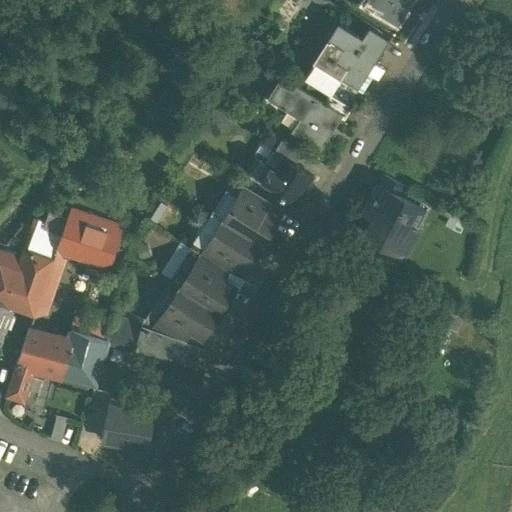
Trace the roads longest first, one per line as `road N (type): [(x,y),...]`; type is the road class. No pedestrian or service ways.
road 1 (residential): [(149,494),(458,0)]
road 2 (track): [(473,313),(501,169),(511,149)]
road 3 (residential): [(0,428),(149,494)]
